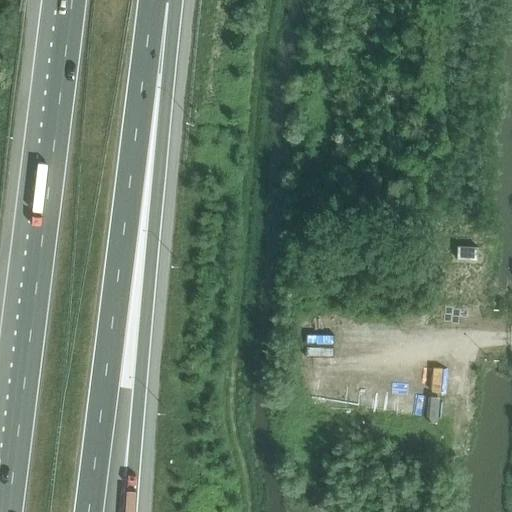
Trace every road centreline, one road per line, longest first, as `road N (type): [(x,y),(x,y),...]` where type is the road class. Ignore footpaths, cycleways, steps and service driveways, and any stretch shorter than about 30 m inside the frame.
road 1 (motorway): [(92,511),(161,0)]
road 2 (motorway): [(69,0),(4,511)]
road 3 (motorway): [(128,511),(174,0)]
